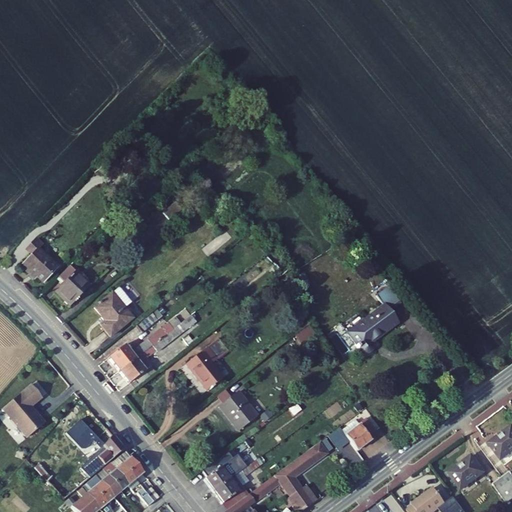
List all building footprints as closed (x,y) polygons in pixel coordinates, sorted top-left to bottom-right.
[(193,174),(208,182),(214,170),(199,162),(193,174)] [(156,191),(162,185),(148,172),(143,178),(156,191)] [(132,189),(145,202),(156,191),(143,178),(132,189)] [(201,199),(213,211),(217,207),(206,195),(201,199)] [(162,213),(167,219),(180,208),(175,202),(162,213)] [(186,214),(190,219),(198,212),(194,207),(186,214)] [(167,219),(173,225),(185,214),(180,208),(167,219)] [(246,233),(210,266),(229,287),(265,254),(246,233)] [(37,276),(43,282),(57,268),(38,250),(43,244),(36,238),(26,249),(32,255),(21,266),(30,275),(32,272),(37,276)] [(55,291),(70,306),(89,286),(69,266),(59,277),(64,282),(62,284),(62,285),(55,291)] [(110,337),(132,319),(124,309),(130,304),(117,289),(94,308),(102,318),(105,322),(101,326),(110,337)] [(402,304),(393,292),(386,303),(383,305),(346,334),(358,349),(360,352),(361,353),(362,354),(364,354),(367,355),(368,354),(369,354),(370,353),(371,351),(372,350),(373,348),(373,347),(373,346),(372,344),(397,324),(389,313),(402,304)] [(157,321),(162,317),(156,309),(150,314),(157,321)] [(157,321),(150,314),(135,326),(141,334),(157,321)] [(156,352),(195,322),(194,321),(190,316),(180,323),(119,372),(128,384),(130,383),(135,389),(149,377),(145,371),(150,367),(151,366),(145,359),(155,351),(156,352)] [(125,345),(108,358),(119,372),(180,323),(176,317),(131,352),(125,345)] [(102,318),(97,322),(101,326),(105,322),(102,318)] [(307,326),(295,335),(302,346),(315,336),(307,326)] [(182,339),(188,347),(193,343),(187,335),(182,339)] [(185,365),(207,391),(223,378),(212,364),(218,359),(228,351),(218,338),(185,365)] [(223,378),(229,373),(218,359),(212,364),(223,378)] [(155,373),(150,367),(145,371),(149,377),(155,373)] [(30,386),(2,410),(6,415),(31,387),(30,386)] [(25,437),(28,437),(44,424),(31,408),(41,399),(31,387),(6,415),(25,437)] [(222,404),(230,398),(224,390),(216,396),(222,404)] [(219,407),(238,431),(256,416),(238,392),(230,398),(222,404),(219,407)] [(305,424),(312,434),(339,414),(332,405),(305,424)] [(350,442),(356,451),(371,441),(368,437),(375,432),(365,419),(357,425),(354,421),(341,431),(345,436),(350,442)] [(345,436),(341,431),(339,428),(327,437),(337,451),(350,442),(345,436)] [(511,434),(505,440),(507,442),(496,450),(507,464),(511,460),(511,434)] [(124,450),(112,435),(111,435),(102,447),(105,450),(97,457),(98,459),(87,468),(85,467),(69,485),(75,490),(124,450)] [(249,447),(256,442),(251,435),(244,440),(249,447)] [(228,464),(250,448),(249,447),(244,440),(222,456),(228,464)] [(505,440),(494,447),(496,450),(507,442),(505,440)] [(296,511),(300,511),(317,501),(306,486),(302,489),(294,477),(327,453),(319,443),(274,476),(279,485),(289,498),(287,499),(292,506),(296,511)] [(78,461),(85,452),(77,446),(50,477),(49,479),(60,489),(65,482),(69,485),(85,467),(78,461)] [(85,467),(87,468),(98,459),(97,457),(105,450),(102,447),(85,467)] [(15,455),(22,458),(25,452),(19,449),(15,455)] [(118,458),(135,480),(143,474),(130,458),(125,452),(118,458)] [(246,457),(233,466),(238,474),(241,471),(251,464),(246,457)] [(135,480),(118,458),(110,464),(128,486),(135,480)] [(251,464),(241,471),(245,477),(262,464),(259,458),(251,464)] [(478,460),(465,469),(467,471),(456,479),(467,493),(491,476),(478,460)] [(50,477),(38,464),(34,469),(46,482),(49,479),(50,477)] [(103,470),(121,492),(128,486),(110,464),(103,470)] [(220,468),(203,480),(212,493),(233,477),(235,476),(226,464),(220,468)] [(465,469),(455,477),(456,479),(467,471),(465,469)] [(103,470),(96,476),(114,498),(121,492),(103,470)] [(89,482),(107,504),(114,498),(96,476),(89,482)] [(253,511),(249,507),(279,485),(274,476),(244,498),(226,511),(225,511),(253,511)] [(239,492),(243,488),(236,478),(234,479),(233,477),(212,493),(226,511),(244,498),(239,492)] [(128,486),(131,490),(138,483),(135,480),(128,486)] [(511,484),(509,481),(499,488),(511,504),(511,484)] [(100,510),(101,511),(112,511),(113,511),(107,504),(89,482),(81,488),(100,510)] [(77,492),(82,498),(74,504),(69,498),(65,502),(70,507),(74,511),(97,511),(100,510),(81,488),(77,492)] [(146,493),(153,502),(159,498),(151,488),(146,493)] [(143,489),(136,494),(147,507),(153,502),(146,493),(143,489)] [(440,490),(427,500),(429,502),(442,493),(440,490)] [(452,507),(442,493),(429,502),(427,500),(417,507),(420,510),(416,511),(468,511),(460,501),(452,507)] [(282,502),(288,509),(292,506),(287,499),(282,502)]
